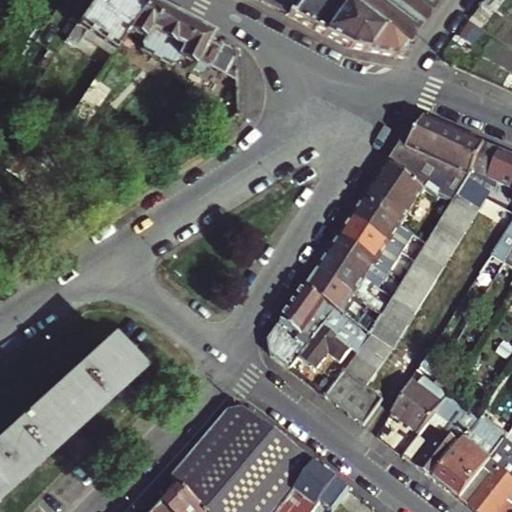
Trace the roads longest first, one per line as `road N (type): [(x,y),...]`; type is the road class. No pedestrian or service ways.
road 1 (residential): [(230,363),(401,86)]
road 2 (residential): [(113,256),(247,167),(313,107),(335,75)]
road 3 (residential): [(230,363),(415,511)]
road 4 (residential): [(89,511),(230,363)]
road 5 (residential): [(335,75),(189,0)]
road 6 (residential): [(230,363),(113,256)]
